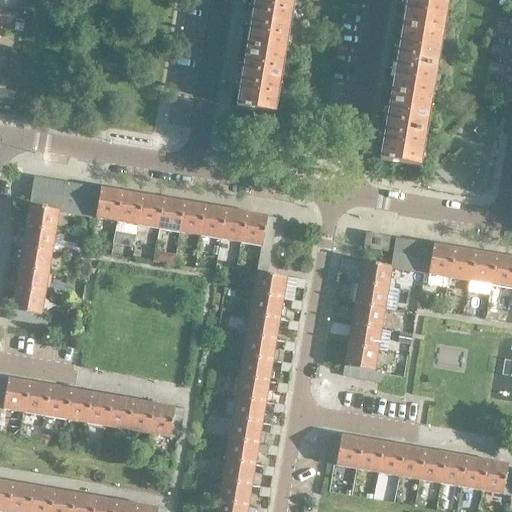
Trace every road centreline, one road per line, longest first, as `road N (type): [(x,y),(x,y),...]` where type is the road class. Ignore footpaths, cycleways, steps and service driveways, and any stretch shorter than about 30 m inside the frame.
road 1 (residential): [(292,416),(331,190)]
road 2 (residential): [(511,450),(292,416)]
road 3 (residential): [(357,195),(387,0)]
road 4 (residential): [(190,163),(9,130)]
road 5 (residential): [(219,0),(190,163)]
road 6 (residential): [(499,221),(357,195)]
road 7 (residential): [(331,190),(190,163)]
